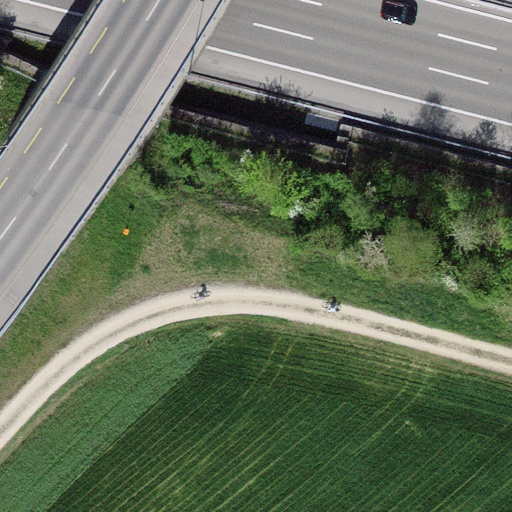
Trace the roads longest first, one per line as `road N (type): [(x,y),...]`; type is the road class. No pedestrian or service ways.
road 1 (track): [(0,434),(80,353),(194,304),(299,307),(511,362)]
road 2 (motorway): [(226,0),(511,72)]
road 3 (secondary): [(0,238),(158,0)]
